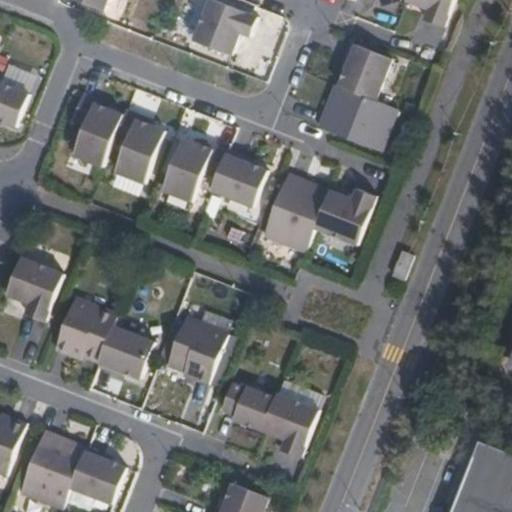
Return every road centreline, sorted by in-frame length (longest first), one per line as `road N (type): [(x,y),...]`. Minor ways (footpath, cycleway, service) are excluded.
road 1 (unclassified): [(339,511),(511,83)]
road 2 (residential): [(80,47),(258,108),(278,92),(308,8)]
road 3 (residential): [(0,376),(146,433),(163,449)]
road 4 (residential): [(80,47),(24,190)]
